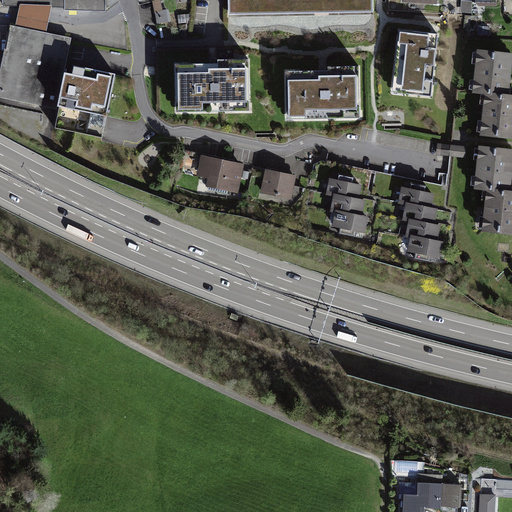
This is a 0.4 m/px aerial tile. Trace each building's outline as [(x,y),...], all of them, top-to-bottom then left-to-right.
[(18,11),(15,27),(10,26),(0,72),(0,98),(56,110),(71,39),(46,34),(50,11),(105,13),(105,0),(3,0),(4,10),(18,11)] [(372,11),(371,0),(228,0),(229,14),(372,11)] [(429,100),(436,37),(397,33),(391,96),(429,100)] [(480,98),(507,100),(510,60),(473,58),(470,98),(480,98)] [(249,117),(248,64),(214,65),(173,66),(174,118),(249,117)] [(70,80),(63,79),(57,110),(107,119),(114,77),(72,69),(70,80)] [(360,118),(359,70),(324,71),(285,71),(286,119),(360,118)] [(478,138),(511,140),(511,100),(507,100),(480,98),(478,138)] [(482,196),(509,197),(511,157),(475,155),(472,195),(482,196)] [(241,168),(197,159),(194,179),(205,181),(203,191),(236,196),(241,168)] [(293,180),(263,172),(257,196),(287,204),(293,180)] [(357,189),(325,183),(322,200),(328,201),(325,218),(330,219),(327,233),(361,239),(364,220),(357,219),(360,203),(354,202),(357,189)] [(431,197),(399,192),(398,203),(402,203),(399,223),(404,224),(401,242),(406,242),(404,257),(439,263),(441,246),(434,245),(436,228),(430,227),(433,214),(428,213),(431,197)] [(480,236),(511,237),(511,197),(509,197),(482,196),(480,236)] [(457,511),(458,489),(414,487),(413,499),(400,498),(399,511),(419,511),(419,509),(457,511)] [(478,511),(494,511),(495,497),(479,496),(478,511)]
